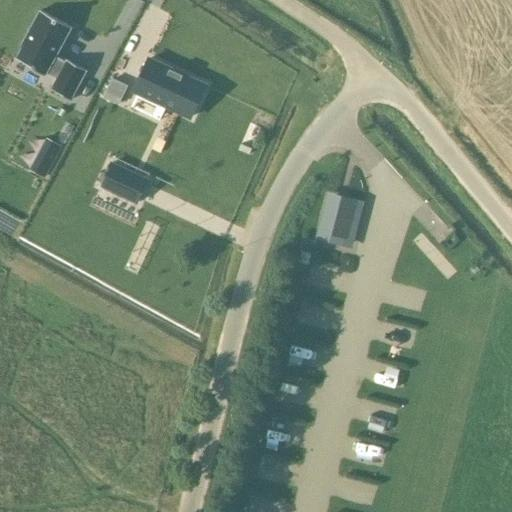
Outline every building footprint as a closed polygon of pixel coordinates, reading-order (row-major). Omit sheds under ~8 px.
[(41,10),(15,59),(45,75),(47,72),(58,77),(51,90),(70,100),(87,70),(67,59),(66,62),(56,57),(72,27),(41,10)] [(149,59),(134,90),(191,117),(206,85),(149,59)] [(128,84),(113,77),(104,96),(119,103),(128,84)] [(230,77),(223,92),(267,113),(274,98),(230,77)] [(249,146),(258,128),(247,123),(238,141),(249,146)] [(112,161),(101,185),(137,202),(149,178),(112,161)] [(327,192),(315,239),(334,244),(346,197),(327,192)] [(386,322),(381,340),(411,348),(416,330),(386,322)] [(397,380),(400,365),(374,360),(371,375),(397,380)] [(367,406),(365,416),(393,420),(395,410),(367,406)]
